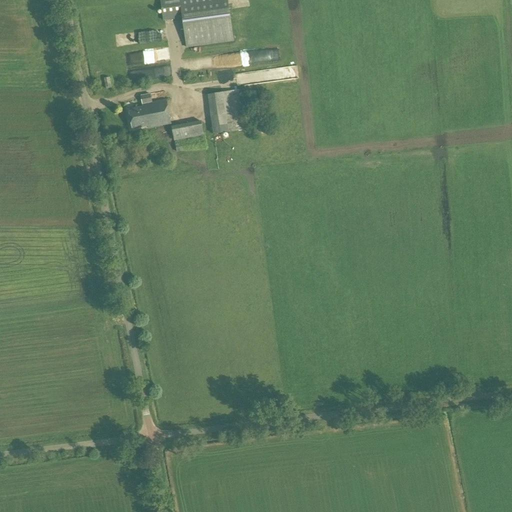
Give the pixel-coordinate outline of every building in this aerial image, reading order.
[(233,41),(226,0),(163,0),(159,1),(163,22),(181,19),(186,49),(233,41)] [(129,66),(164,64),(164,54),(128,55),(129,66)] [(300,80),(299,67),(279,68),(279,81),(300,80)] [(139,71),(130,73),(132,81),(141,79),(139,71)] [(213,135),(244,131),(238,91),(207,95),(213,135)] [(152,103),(150,94),(141,96),(143,107),(129,110),(133,129),(148,126),(148,129),(171,125),(166,100),(152,103)] [(174,142),(204,136),(201,121),(171,127),(174,142)] [(177,153),(206,148),(204,137),(175,143),(177,153)]
